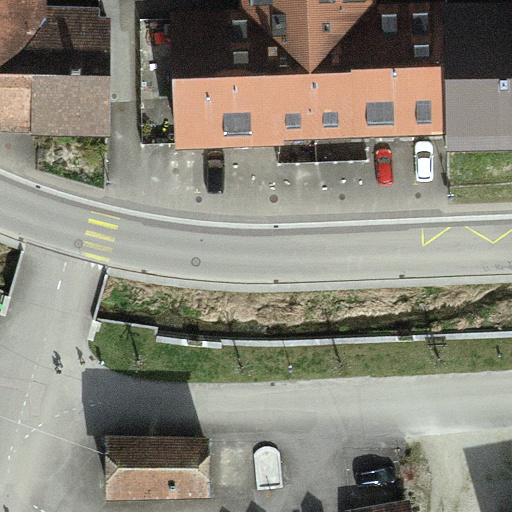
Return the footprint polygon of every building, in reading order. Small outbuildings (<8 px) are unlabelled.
[(0,0),(0,125),(101,129),(105,16),(41,14),(41,0),(0,0)] [(429,126),(427,11),(348,13),(347,0),(224,0),(225,15),(148,17),(150,132),(429,126)] [(511,0),(502,0),(502,9),(505,124),(511,123),(511,0)] [(505,124),(502,9),(427,11),(429,126),(430,165),(506,163),(505,124)] [(207,438),(105,439),(105,501),(208,500),(207,438)]
